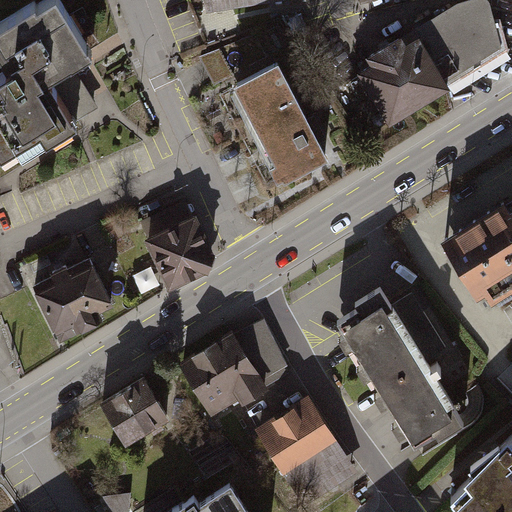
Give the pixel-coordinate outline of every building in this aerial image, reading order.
[(38,0),(0,24),(0,51),(10,67),(0,72),(0,146),(3,151),(69,109),(49,78),(93,51),(60,0),(38,0)] [(323,0),(205,0),(208,17),(324,1),(323,0)] [(460,10),(421,34),(455,88),(506,55),(496,8),(487,1),(460,10)] [(421,34),(360,72),(396,131),(458,93),(455,88),(421,34)] [(291,64),(225,97),(275,197),(340,164),(291,64)] [(193,216),(149,238),(171,282),(209,264),(212,255),(193,216)] [(511,219),(457,253),(497,317),(511,307),(511,219)] [(92,261),(36,291),(61,339),(101,319),(99,315),(116,306),(92,261)] [(145,289),(161,282),(153,264),(137,272),(145,289)] [(385,315),(352,334),(420,452),(467,425),(400,307),(385,315)] [(238,333),(182,365),(216,423),(271,391),(238,333)] [(152,381),(106,407),(132,454),(178,429),(152,381)] [(314,401),(263,432),(310,511),(362,480),(314,401)] [(511,511),(511,453),(456,501),(464,511),(511,511)] [(257,511),(243,489),(213,508),(208,499),(187,511),(257,511)]
